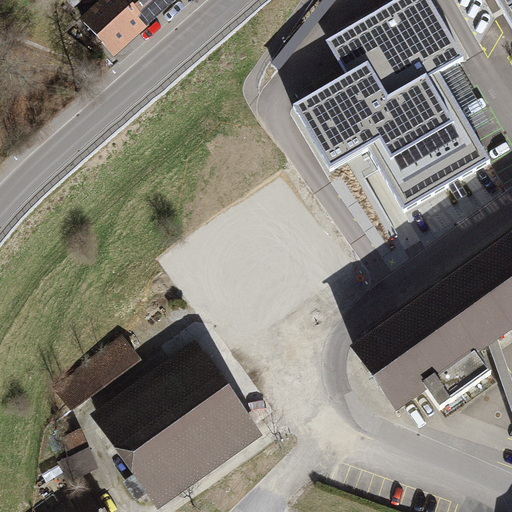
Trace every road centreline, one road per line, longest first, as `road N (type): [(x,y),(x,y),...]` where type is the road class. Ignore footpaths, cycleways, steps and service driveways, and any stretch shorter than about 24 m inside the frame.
road 1 (residential): [(511,487),(373,432),(331,389),(329,360),(335,342),(361,319),(511,209)]
road 2 (tertiary): [(0,211),(232,0)]
road 3 (track): [(166,511),(331,389)]
